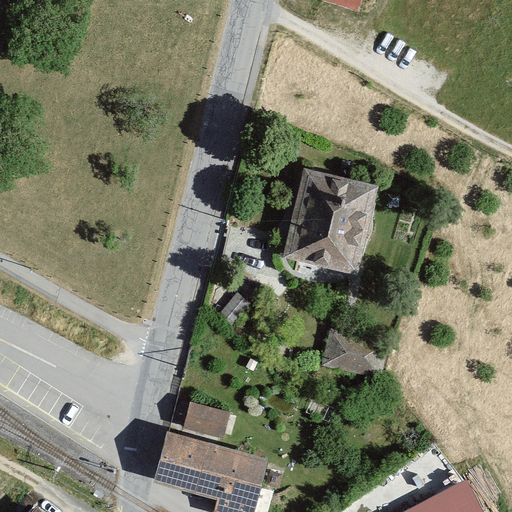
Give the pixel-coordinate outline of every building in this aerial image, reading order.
[(370,0),(310,0),(366,16),(370,0)] [(387,196),(315,176),(291,264),(363,283),(387,196)] [(398,349),(332,332),(323,369),(389,386),(398,349)] [(236,419),(194,410),(188,434),(231,444),(236,419)] [(262,511),(275,463),(178,437),(164,484),(225,501),(222,511),(262,511)] [(487,511),(473,484),(418,511),(487,511)]
